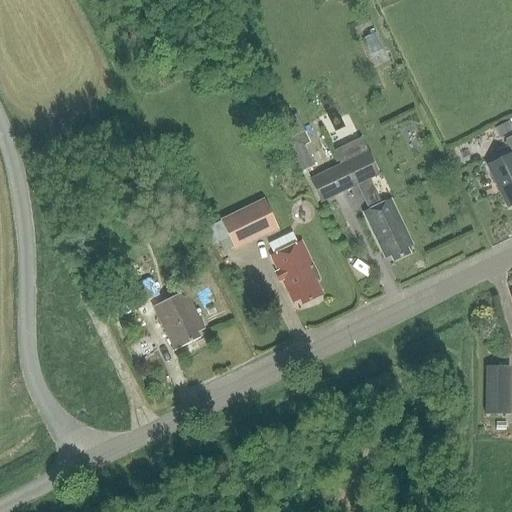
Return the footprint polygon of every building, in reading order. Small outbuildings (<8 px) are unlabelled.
[(507,123),(493,130),(498,139),(511,132),(507,123)] [(507,211),(511,208),(511,138),(500,145),(507,159),(486,169),(507,211)] [(305,146),(293,152),(303,172),(315,167),(305,146)] [(312,175),(323,198),(356,182),(367,176),(378,171),(368,148),(312,175)] [(367,176),(356,182),(370,211),(381,205),(367,176)] [(234,247),(277,226),(264,199),(221,220),(234,247)] [(408,248),(413,246),(391,201),(381,205),(370,211),(363,214),(385,260),(392,256),(395,261),(411,253),(408,248)] [(283,280),(293,302),(301,299),(304,304),(320,297),(317,291),(321,289),(317,281),(320,279),(303,242),(272,256),(279,271),(275,273),(280,282),(283,280)] [(156,295),(147,279),(121,293),(130,309),(156,295)] [(200,335),(207,332),(186,292),(153,308),(173,347),(181,343),(184,348),(202,339),(200,335)] [(510,369),(485,369),(484,416),(509,416),(510,369)]
